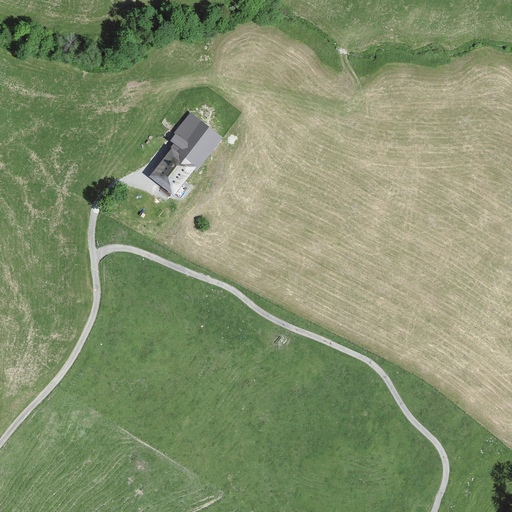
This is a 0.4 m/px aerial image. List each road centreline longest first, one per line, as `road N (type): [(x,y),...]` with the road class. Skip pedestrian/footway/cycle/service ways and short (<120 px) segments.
road 1 (track): [(94,258),(137,251),(373,366),(439,451),(447,474),(433,511)]
road 2 (track): [(0,443),(51,387),(88,329),(98,292),(94,258)]
